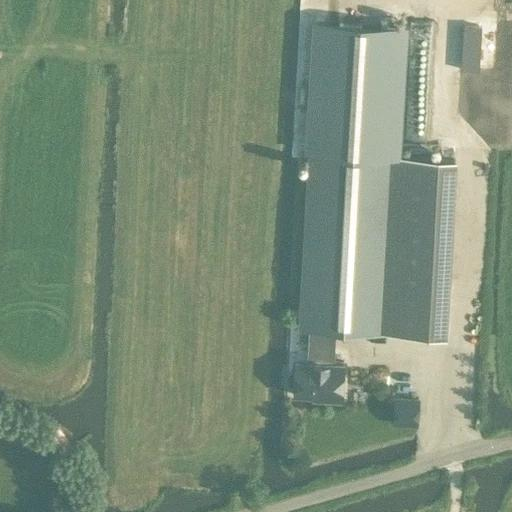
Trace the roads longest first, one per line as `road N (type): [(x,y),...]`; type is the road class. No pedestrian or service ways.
road 1 (unclassified): [(255,511),(511,441)]
road 2 (track): [(239,511),(245,304)]
road 3 (track): [(474,10),(330,7),(331,0)]
